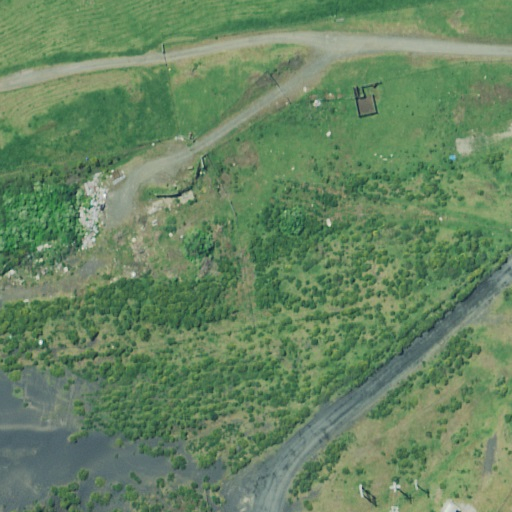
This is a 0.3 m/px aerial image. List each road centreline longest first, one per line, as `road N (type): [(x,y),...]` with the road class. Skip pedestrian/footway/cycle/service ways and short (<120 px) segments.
road 1 (unclassified): [(261,511),(284,467),(348,406),(469,326),(511,285)]
road 2 (unknown): [(511,43),(294,34)]
